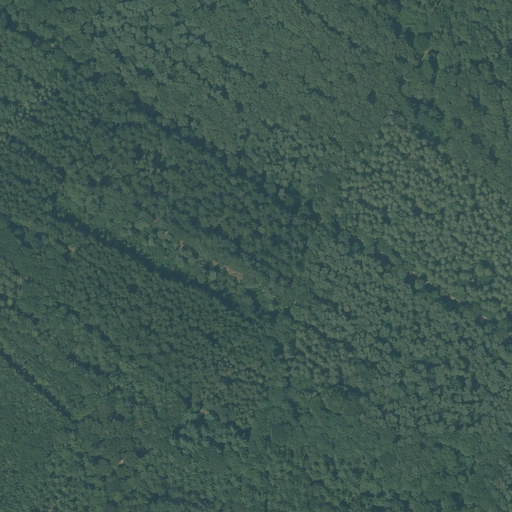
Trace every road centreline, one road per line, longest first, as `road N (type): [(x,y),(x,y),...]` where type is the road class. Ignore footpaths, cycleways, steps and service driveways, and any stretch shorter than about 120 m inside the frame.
road 1 (unclassified): [(0,16),(511,339)]
road 2 (track): [(239,511),(320,217)]
road 3 (track): [(462,0),(320,217)]
road 4 (track): [(390,109),(511,203)]
